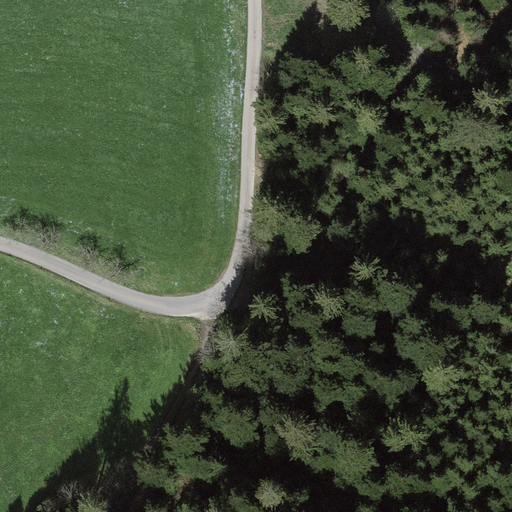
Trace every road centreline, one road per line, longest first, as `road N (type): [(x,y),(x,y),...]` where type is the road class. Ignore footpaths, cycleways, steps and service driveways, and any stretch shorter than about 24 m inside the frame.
road 1 (track): [(206,302),(226,287),(240,254),(254,0)]
road 2 (track): [(206,302),(194,369),(112,511)]
road 3 (track): [(0,243),(142,300),(206,302)]
